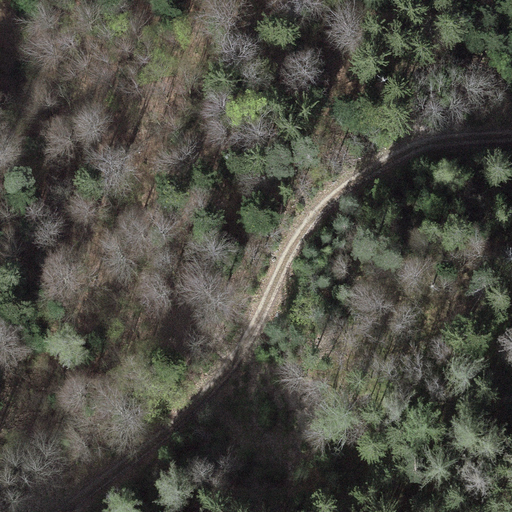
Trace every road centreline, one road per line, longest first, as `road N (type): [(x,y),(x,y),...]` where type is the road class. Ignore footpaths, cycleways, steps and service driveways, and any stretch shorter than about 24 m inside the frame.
road 1 (track): [(86,511),(260,401),(312,270),(374,184),(511,145)]
road 2 (track): [(423,511),(260,401)]
